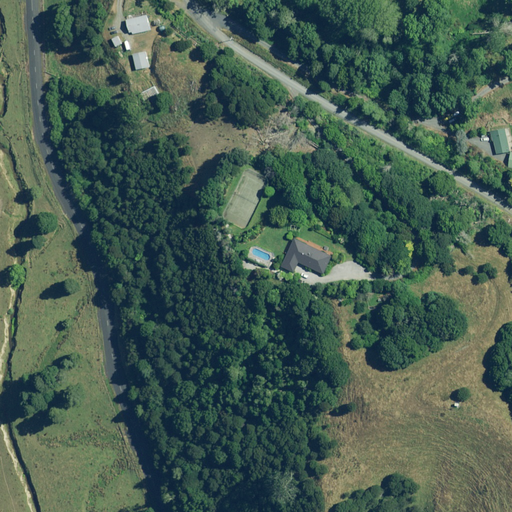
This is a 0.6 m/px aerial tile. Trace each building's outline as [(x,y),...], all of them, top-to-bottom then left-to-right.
[(152,30),(149,15),(128,20),(131,32),(134,32),(134,34),(152,30)] [(124,44),(120,36),(114,39),(117,46),(124,44)] [(149,67),(146,52),(134,55),(137,70),(149,67)] [(495,142),(497,155),(510,153),(506,128),(491,131),(493,142),(495,142)] [(326,274),(334,255),(294,239),(282,268),(295,273),(299,263),(326,274)] [(268,263),(252,254),(249,259),(266,267),(268,263)] [(293,275),(280,272),(278,279),(291,282),(293,275)]
